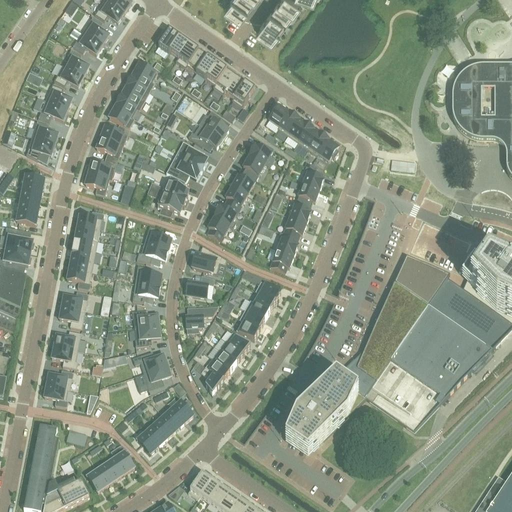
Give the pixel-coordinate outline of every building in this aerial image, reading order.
[(85,1),(86,0),(74,0),(73,3),(80,9),(85,1)] [(105,3),(125,17),(128,12),(128,13),(132,7),(126,2),(126,3),(121,0),(112,0),(109,5),(105,2),(105,3)] [(232,0),(230,0),(224,9),(240,21),(240,20),(244,15),(247,11),(232,0)] [(253,0),(232,0),(247,11),(248,10),(252,5),(255,1),(253,0)] [(279,0),(277,3),(293,15),(301,5),(300,4),(294,0),(279,0)] [(118,26),(125,17),(105,3),(95,17),(105,24),(108,20),(118,26)] [(270,12),(270,13),(286,24),(293,15),(277,3),(274,7),(270,12)] [(263,22),(279,34),(286,24),(270,13),(267,17),(263,22)] [(66,24),(61,20),(57,26),(63,30),(66,24)] [(83,35),(103,48),(109,38),(99,31),(103,27),(93,20),(83,35)] [(256,32),(272,44),(279,34),(263,22),(260,26),(256,32)] [(165,62),(170,55),(180,40),(170,33),(158,49),(159,50),(155,55),(165,62)] [(103,48),(83,35),(73,50),(83,56),(86,51),(96,58),(103,48)] [(180,40),(170,55),(179,60),(179,61),(189,46),(180,40)] [(179,61),(179,60),(176,64),(186,71),(187,70),(187,69),(199,53),(189,46),(179,61)] [(63,69),(84,80),(89,69),(79,64),(82,59),(71,53),(68,59),(70,60),(65,69),(63,68),(63,69)] [(187,69),(187,70),(196,76),(208,59),(199,53),(187,69)] [(217,65),(208,59),(196,76),(206,82),(217,65)] [(206,82),(215,88),(215,89),(227,72),(217,65),(206,82)] [(153,85),(158,76),(156,75),(140,66),(135,76),(155,87),(155,86),(153,85)] [(511,68),(483,68),(481,68),(479,69),(477,69),(475,70),(473,70),(471,71),(469,72),(467,73),(465,74),(463,76),(462,77),(460,79),(459,80),(457,82),(456,84),(455,86),(454,88),(454,90),(453,92),(453,94),(452,96),(452,99),(452,101),(452,114),(452,117),(453,119),(453,121),(454,123),(455,125),(456,127),(457,129),(458,131),(459,133),(461,134),(462,136),(464,137),(466,138),(468,140),(470,141),(472,141),(474,142),(476,143),(478,143),(480,144),(483,144),(491,144),(493,144),(494,144),(496,145),(497,145),(499,146),(500,147),(501,148),(502,149),(503,150),(504,151),(505,153),(505,154),(506,156),(506,157),(506,159),(506,168),(506,169),(507,171),(507,173),(507,175),(508,176),(509,178),(510,179),(511,180),(511,181),(511,68)] [(84,80),(63,69),(54,84),(65,90),(68,85),(78,90),(84,80)] [(215,89),(215,88),(213,90),(223,98),(225,96),(225,95),(236,79),(227,72),(215,89)] [(135,76),(130,85),(150,96),(155,87),(135,76)] [(245,85),(236,79),(225,95),(225,96),(233,101),(234,102),(245,85)] [(150,96),(130,85),(125,93),(145,105),(150,96)] [(234,102),(233,101),(232,103),(242,111),(255,92),(245,85),(234,102)] [(46,104),(68,113),(72,102),(61,98),(64,92),(53,88),(46,104)] [(125,93),(120,102),(140,113),(145,105),(125,93)] [(139,114),(140,113),(120,102),(115,111),(135,122),(133,121),(137,113),(139,114)] [(68,113),(46,104),(39,120),(50,125),(52,120),(63,124),(68,113)] [(270,124),(279,130),(290,116),(279,109),(277,112),(274,111),(269,117),(273,120),(270,124)] [(129,132),(135,122),(115,111),(109,121),(129,132)] [(235,119),(226,113),(223,118),(232,124),(233,125),(236,120),(235,119)] [(227,137),(229,133),(227,132),(219,126),(222,121),(212,114),(208,119),(206,117),(199,127),(224,143),(228,137),(227,137)] [(299,122),(290,116),(279,130),(280,131),(278,132),(288,139),(299,122)] [(309,129),(299,122),(288,139),(298,146),(310,129),(310,128),(309,129)] [(29,130),(26,139),(32,141),(55,148),(58,137),(47,133),(49,128),(37,124),(35,132),(29,130)] [(199,127),(200,128),(194,136),(192,135),(189,140),(202,150),(206,145),(213,150),(216,152),(219,149),(220,150),(224,143),(199,127)] [(106,130),(101,141),(124,150),(128,139),(130,133),(119,128),(117,134),(106,130)] [(298,146),(308,153),(319,136),(310,129),(298,146)] [(2,145),(2,146),(3,146),(12,149),(16,136),(6,133),(2,145)] [(308,153),(317,160),(329,143),(319,136),(308,153)] [(159,140),(154,137),(151,143),(156,145),(159,140)] [(32,141),(27,158),(38,163),(40,156),(51,160),(52,158),(54,159),(57,150),(54,150),(55,148),(32,141)] [(108,156),(105,162),(117,166),(123,150),(101,141),(97,152),(108,156)] [(339,150),(329,143),(317,160),(318,160),(319,158),(329,165),(332,161),(335,163),(339,156),(336,154),(339,150)] [(249,159),(265,168),(271,157),(273,153),(274,152),(260,144),(260,145),(258,149),(256,148),(249,159)] [(205,156),(183,145),(180,151),(188,156),(180,170),(172,165),(166,176),(174,180),(185,185),(186,185),(190,179),(196,182),(200,175),(201,176),(205,170),(203,169),(207,162),(203,160),(205,156)] [(243,175),(256,183),(259,179),(265,168),(249,159),(243,170),(245,171),(243,175)] [(117,166),(105,162),(104,168),(92,165),(89,177),(112,183),(115,173),(117,166)] [(416,165),(392,162),(391,172),(415,175),(416,165)] [(307,177),(303,188),(320,194),(324,183),(322,182),(324,176),(316,173),(311,171),(306,169),(303,176),(307,177)] [(256,183),(243,175),(240,180),(238,179),(232,190),(247,198),(254,188),(256,183)] [(6,181),(11,185),(15,179),(9,176),(6,181)] [(89,177),(86,188),(97,191),(96,197),(105,199),(109,183),(112,184),(112,183),(89,177)] [(26,179),(23,191),(42,194),(45,183),(26,179)] [(152,186),(150,191),(186,206),(188,201),(186,200),(189,193),(183,191),(185,185),(174,180),(172,185),(168,183),(165,191),(152,186)] [(123,196),(131,198),(134,189),(126,187),(123,196)] [(299,199),(297,204),(311,210),(313,205),(315,206),(320,194),(303,188),(298,199),(299,199)] [(241,209),(247,198),(232,190),(226,200),(228,201),(225,206),(239,214),(241,209)] [(40,205),(42,194),(23,191),(21,202),(40,205)] [(184,211),(186,206),(150,191),(148,197),(161,202),(158,210),(161,212),(159,217),(171,220),(173,215),(179,217),(182,210),(184,211)] [(19,213),(38,217),(40,205),(21,202),(19,213)] [(273,204),(271,210),(278,213),(280,207),(273,204)] [(295,209),(290,220),(307,227),(311,215),(309,214),(311,210),(297,204),(295,209)] [(221,209),(214,220),(230,229),(233,231),(236,226),(233,224),(236,218),(239,214),(225,206),(223,211),(221,209)] [(38,217),(19,213),(17,225),(36,228),(38,217)] [(80,218),(77,229),(100,234),(102,223),(103,224),(104,217),(93,215),(91,221),(80,218)] [(210,232),(208,237),(221,245),(230,229),(214,220),(208,231),(210,232)] [(284,236),(284,237),(298,242),(300,238),(302,238),(307,227),(290,220),(286,232),(284,236)] [(264,222),(261,227),(268,231),(270,225),(264,222)] [(77,229),(75,240),(98,244),(100,234),(77,229)] [(150,229),(144,246),(168,254),(169,253),(171,245),(172,243),(159,239),(161,233),(150,229)] [(6,230),(5,239),(9,240),(7,252),(30,256),(31,252),(33,252),(34,246),(32,246),(33,244),(19,241),(21,233),(6,230)] [(281,243),(277,253),(294,260),(298,248),(296,247),(298,242),(284,237),(284,236),(280,235),(278,242),(281,243)] [(75,240),(73,251),(96,255),(98,244),(75,240)] [(139,256),(137,263),(150,267),(152,261),(165,265),(166,263),(168,255),(168,254),(144,246),(141,257),(139,256)] [(73,251),(71,261),(94,265),(96,255),(73,251)] [(0,263),(0,269),(15,273),(16,266),(28,269),(28,267),(30,267),(32,261),(30,260),(30,256),(7,252),(5,263),(0,263)] [(208,260),(196,257),(195,260),(193,259),(191,267),(193,268),(192,271),(216,278),(219,267),(225,269),(227,263),(209,253),(208,260)] [(277,253),(271,270),(285,276),(287,270),(289,271),(294,260),(277,253)] [(111,257),(109,268),(115,269),(117,259),(111,257)] [(407,259),(395,285),(409,295),(428,308),(429,309),(486,349),(487,349),(493,353),(493,352),(506,338),(511,332),(511,278),(487,268),(474,262),(464,277),(463,278),(462,280),(467,284),(463,292),(447,282),(450,278),(407,259)] [(71,261),(69,272),(92,276),(94,265),(71,261)] [(138,269),(135,287),(160,290),(160,289),(162,281),(161,281),(162,279),(149,277),(149,271),(138,269)] [(0,328),(16,336),(27,277),(1,270),(0,273),(0,328)] [(69,272),(67,283),(79,285),(78,291),(90,293),(91,287),(90,287),(92,276),(69,272)] [(202,279),(201,286),(189,284),(189,285),(186,285),(185,292),(187,293),(187,297),(206,301),(209,288),(214,289),(215,283),(202,279)] [(260,286),(256,294),(275,306),(281,296),(270,289),(272,285),(265,282),(263,285),(261,285),(260,286)] [(296,419),(286,444),(293,449),(308,459),(319,450),(318,449),(366,402),(371,405),(415,435),(437,411),(493,353),(487,349),(486,349),(429,309),(428,308),(409,295),(395,285),(365,353),(307,409),(296,419)] [(135,287),(133,304),(144,306),(145,300),(158,302),(159,299),(160,291),(160,290),(135,287)] [(256,294),(255,295),(257,296),(253,305),(250,304),(270,315),(275,306),(256,294)] [(64,299),(62,310),(85,315),(88,304),(89,297),(77,295),(76,301),(64,299)] [(245,301),(240,311),(245,313),(265,325),(270,315),(250,304),(245,301)] [(190,319),(186,319),(187,331),(188,336),(199,336),(198,331),(204,330),(203,320),(213,320),(219,310),(195,311),(195,308),(188,308),(188,311),(188,312),(190,312),(190,319)] [(62,310),(60,322),(71,324),(70,330),(82,333),(83,326),(85,315),(62,310)] [(245,313),(240,323),(260,334),(265,325),(245,313)] [(145,314),(132,315),(133,322),(134,322),(135,332),(161,330),(160,322),(158,323),(158,319),(145,320),(145,314)] [(260,334),(240,323),(242,324),(236,334),(254,344),(260,334)] [(213,325),(209,332),(212,334),(214,335),(218,328),(213,325)] [(148,349),(148,343),(160,341),(160,337),(162,337),(161,330),(135,332),(136,343),(135,343),(136,350),(148,349)] [(57,338),(54,350),(78,354),(81,337),(70,334),(68,340),(57,338)] [(226,344),(225,344),(244,358),(250,349),(232,335),(226,344)] [(105,354),(105,358),(109,359),(110,355),(111,355),(113,343),(111,343),(107,342),(105,354)] [(219,353),(237,367),(244,358),(225,344),(219,353)] [(54,350),(52,361),(64,364),(63,370),(77,372),(78,366),(76,365),(78,354),(54,350)] [(237,367),(219,353),(212,362),(230,375),(237,367)] [(169,368),(166,361),(165,362),(164,358),(155,361),(152,362),(150,356),(133,361),(135,368),(141,366),(144,377),(169,368)] [(115,360),(117,368),(127,366),(125,358),(115,360)] [(212,362),(206,370),(224,384),(230,375),(212,362)] [(102,379),(103,368),(96,367),(96,370),(93,369),(92,377),(102,379)] [(144,377),(135,381),(140,395),(148,392),(149,394),(161,390),(159,384),(162,383),(171,380),(170,376),(171,375),(169,368),(144,377)] [(206,370),(205,370),(214,377),(206,388),(212,399),(224,384),(206,370)] [(49,377),(47,389),(70,393),(74,376),(62,374),(61,379),(49,377)] [(47,389),(45,401),(56,403),(55,409),(67,411),(68,404),(66,404),(68,393),(70,394),(70,393),(47,389)] [(172,412),(185,427),(193,419),(181,404),(172,412)] [(172,412),(163,420),(176,434),(185,427),(172,412)] [(168,442),(176,434),(163,420),(155,427),(168,442)] [(146,435),(159,449),(168,442),(155,427),(146,435)] [(41,511),(57,433),(57,432),(40,429),(40,430),(24,511),(41,511)] [(66,444),(85,449),(88,438),(70,433),(66,444)] [(159,449),(146,435),(137,443),(150,457),(159,449)] [(135,471),(124,455),(115,461),(125,477),(135,471)] [(125,477),(115,461),(106,467),(116,483),(125,477)] [(106,467),(97,473),(107,489),(116,483),(106,467)] [(98,495),(107,489),(97,473),(88,480),(98,495)] [(200,500),(212,483),(202,476),(190,493),(200,500)] [(511,511),(511,479),(508,486),(499,480),(484,502),(477,511),(511,511)] [(200,500),(209,506),(221,489),(212,483),(200,500)] [(65,511),(90,500),(82,484),(46,502),(44,511),(65,511)] [(174,494),(181,498),(184,493),(179,489),(174,494)] [(219,511),(231,496),(221,489),(209,506),(217,511),(219,511)] [(219,511),(233,511),(240,502),(231,496),(219,511)] [(240,502),(233,511),(246,511),(249,509),(240,502)]
